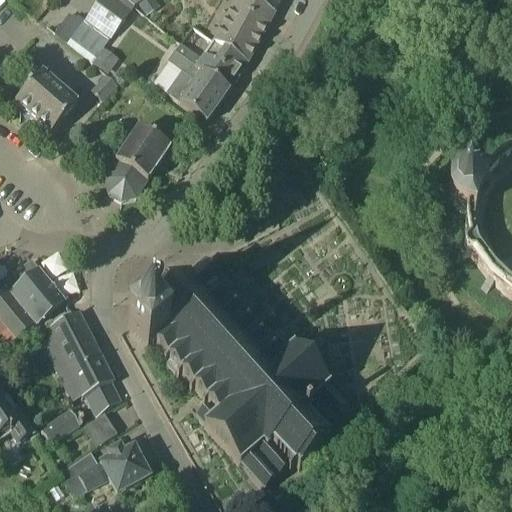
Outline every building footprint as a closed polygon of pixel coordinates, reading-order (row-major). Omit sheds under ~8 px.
[(112,0),(101,0),(84,24),(109,43),(131,14),(112,0)] [(122,0),(133,9),(146,0),(122,0)] [(246,69),(248,67),(247,67),(275,16),(274,16),(274,15),(246,0),(241,0),(214,48),(246,69)] [(246,0),(274,15),(282,0),(246,0)] [(212,46),(200,63),(195,68),(198,70),(197,72),(229,94),(246,69),(214,48),(212,46)] [(180,49),(176,54),(189,63),(192,58),(180,49)] [(206,126),(229,94),(197,72),(198,70),(195,68),(189,63),(176,54),(168,66),(182,75),(166,98),(206,126)] [(51,139),(62,126),(76,109),(40,78),(15,107),(51,139)] [(117,91),(104,80),(90,96),(103,107),(117,91)] [(129,144),(125,141),(127,138),(112,128),(106,138),(125,151),(115,167),(147,187),(169,153),(137,132),(129,144)] [(511,155),(509,156),(502,161),(497,153),(491,156),(497,164),(480,181),(474,178),(466,177),(459,179),(454,183),(449,189),(448,196),(449,203),(453,209),(458,214),(465,216),(464,228),(465,239),(468,250),(455,255),(459,264),(471,259),(488,282),(480,290),(486,296),(494,288),(511,302),(511,311),(511,313),(511,155)] [(51,280),(49,282),(63,300),(79,289),(55,255),(41,266),(51,280)] [(224,285),(209,268),(204,263),(189,276),(188,275),(148,312),(147,311),(126,330),(147,354),(151,350),(152,351),(155,348),(166,360),(163,363),(178,380),(181,377),(192,389),(188,392),(206,411),(195,420),(204,430),(203,430),(239,470),(240,469),(263,495),(287,474),(289,476),(295,471),(298,474),(326,449),(323,446),(329,440),(322,433),(346,412),(328,391),(329,390),(293,350),(292,351),(283,341),(273,350),(256,331),(252,334),(242,322),(245,319),(230,302),(227,305),(216,293),(219,290),(219,289),(224,285)] [(38,275),(31,267),(0,292),(0,322),(16,342),(35,327),(36,328),(64,306),(39,275),(38,275)] [(82,402),(113,387),(78,316),(46,333),(82,402)] [(13,415),(0,396),(0,439),(8,434),(18,449),(33,438),(16,413),(13,415)] [(69,414),(40,433),(50,449),(80,430),(69,414)] [(103,417),(83,428),(93,447),(114,436),(103,417)] [(123,457),(119,451),(104,459),(107,465),(98,470),(91,457),(60,477),(73,502),(88,495),(88,496),(100,490),(109,485),(117,499),(149,482),(141,466),(142,465),(143,457),(135,452),(134,453),(133,452),(123,457)]
